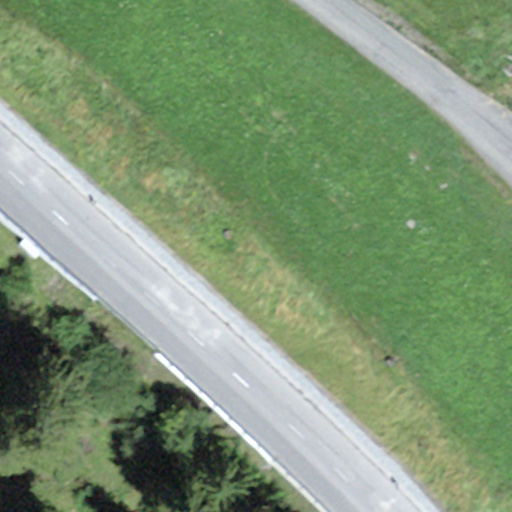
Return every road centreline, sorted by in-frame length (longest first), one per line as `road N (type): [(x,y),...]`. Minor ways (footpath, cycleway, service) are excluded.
road 1 (primary): [(0,166),(379,511)]
road 2 (unclassified): [(325,0),(433,76),(511,153)]
